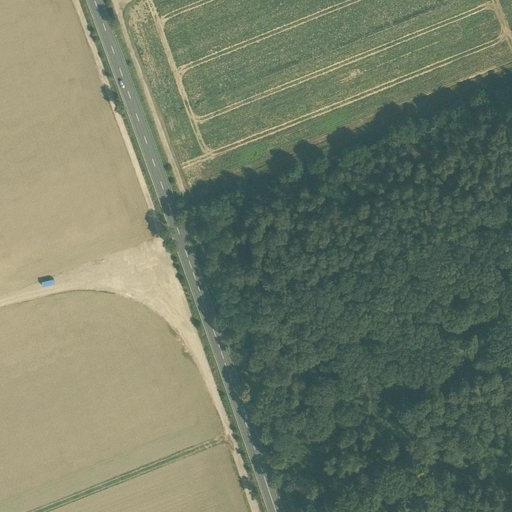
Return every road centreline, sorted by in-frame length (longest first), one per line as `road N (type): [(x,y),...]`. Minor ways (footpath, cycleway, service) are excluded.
road 1 (tertiary): [(275,511),(93,0)]
road 2 (track): [(115,3),(294,511)]
road 3 (track): [(38,511),(229,436)]
road 4 (track): [(163,245),(0,301)]
